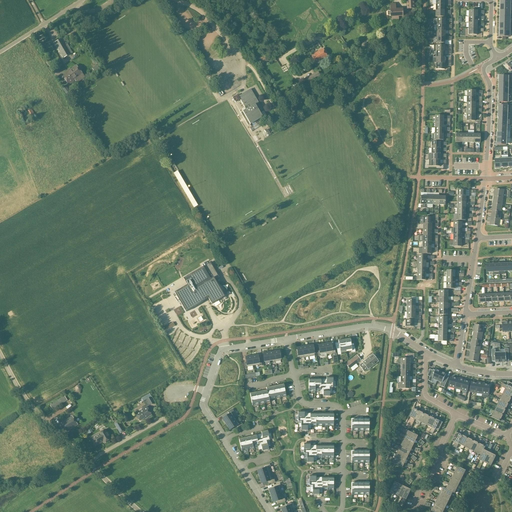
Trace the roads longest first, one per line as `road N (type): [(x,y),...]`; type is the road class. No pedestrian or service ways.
road 1 (residential): [(285,339),(219,352),(202,401),(269,511)]
road 2 (residential): [(426,354),(374,326),(285,339)]
road 3 (unclassified): [(90,464),(25,399),(0,354)]
road 4 (residential): [(485,179),(483,67),(496,58)]
